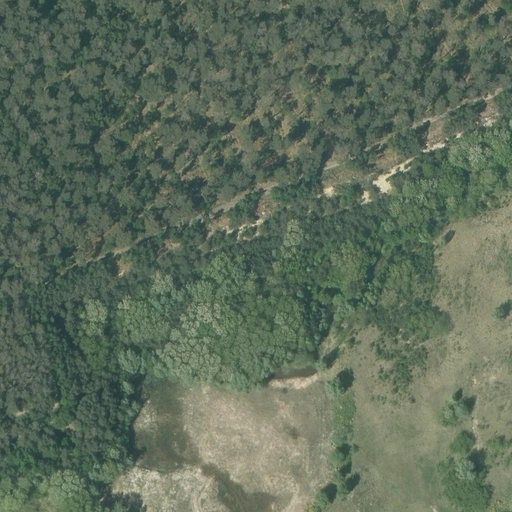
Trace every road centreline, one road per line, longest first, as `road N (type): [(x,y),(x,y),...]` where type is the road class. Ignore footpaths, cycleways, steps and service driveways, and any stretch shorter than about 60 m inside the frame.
road 1 (track): [(511,96),(15,304)]
road 2 (track): [(0,404),(31,397),(40,376),(0,241)]
road 3 (track): [(428,130),(392,0)]
